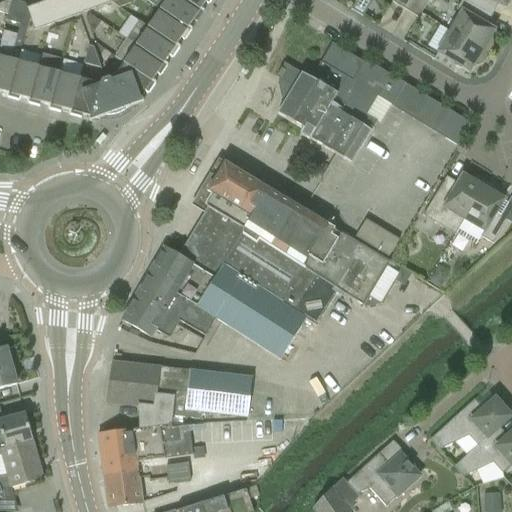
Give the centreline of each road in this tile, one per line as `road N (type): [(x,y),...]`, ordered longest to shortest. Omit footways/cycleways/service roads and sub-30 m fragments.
road 1 (secondary): [(105,202),(182,107),(252,0)]
road 2 (tertiary): [(93,511),(72,436),(71,287)]
road 3 (residential): [(493,116),(307,0)]
road 4 (secondary): [(71,287),(92,285),(117,265),(121,223),(105,202)]
